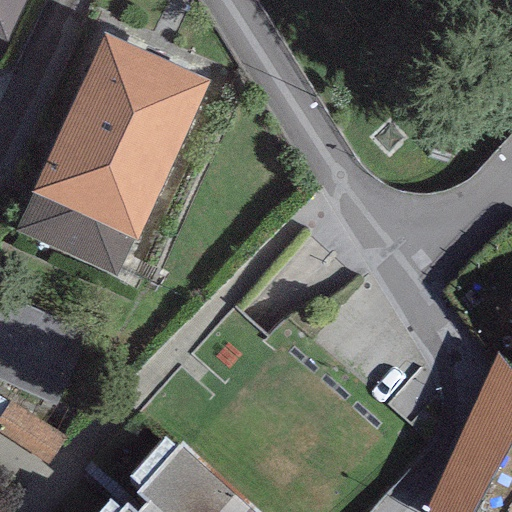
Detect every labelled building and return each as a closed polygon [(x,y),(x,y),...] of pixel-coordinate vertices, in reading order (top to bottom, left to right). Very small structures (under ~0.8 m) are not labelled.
[(0,0),(0,37),(8,41),(25,0),(0,0)] [(206,81),(105,34),(14,230),(116,277),(206,81)] [(89,330),(0,292),(0,379),(57,403),(89,330)] [(511,386),(498,365),(428,511),(481,511),(511,461),(511,386)] [(236,511),(181,463),(136,511),(236,511)]
